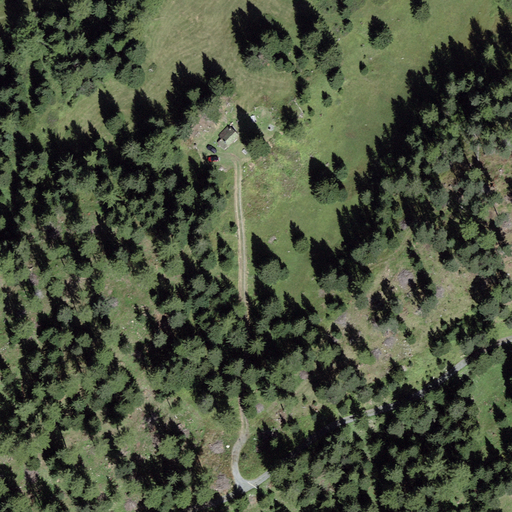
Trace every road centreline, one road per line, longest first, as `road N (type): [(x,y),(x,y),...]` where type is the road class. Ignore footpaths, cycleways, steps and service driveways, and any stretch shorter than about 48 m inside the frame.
road 1 (track): [(511,338),(418,392),(327,427),(243,492),(181,511)]
road 2 (track): [(243,492),(237,457),(247,350),(238,164)]
